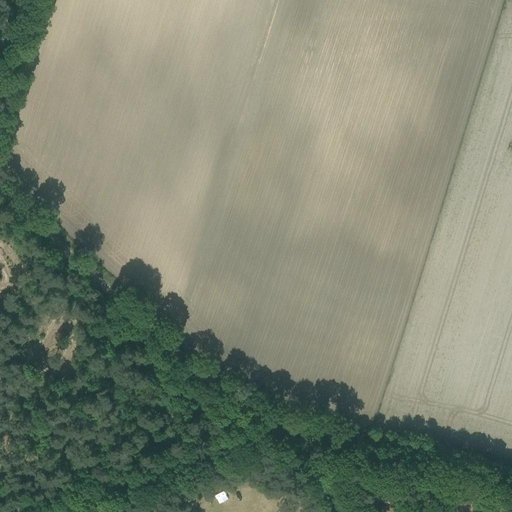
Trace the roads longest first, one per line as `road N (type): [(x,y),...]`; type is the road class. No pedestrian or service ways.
road 1 (unclassified): [(511,472),(271,419),(174,352),(0,182)]
road 2 (track): [(271,419),(52,509)]
